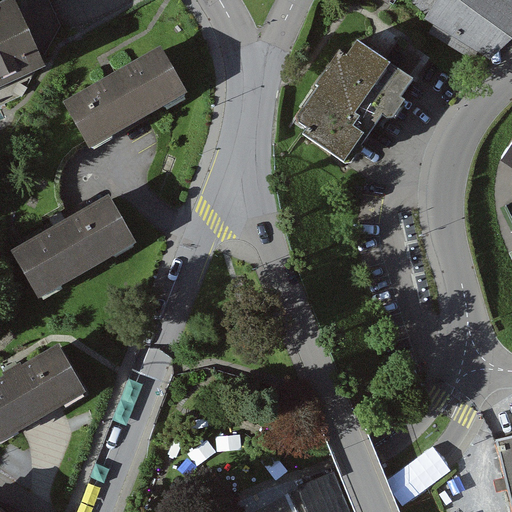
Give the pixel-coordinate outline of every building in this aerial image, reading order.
[(15,0),(0,7),(0,6),(0,88),(48,66),(17,0),(15,0)] [(511,0),(407,0),(430,17),(426,23),(494,61),(511,36),(511,0)] [(421,80),(364,42),(353,59),(344,52),(322,85),(325,87),(301,124),(354,160),(383,116),(392,122),(421,80)] [(189,93),(164,52),(70,109),(95,149),(189,93)] [(511,143),(500,161),(511,169),(511,143)] [(136,244),(111,202),(18,257),(44,299),(136,244)] [(0,442),(88,392),(63,349),(13,377),(0,384),(0,442)] [(511,434),(495,439),(511,507),(511,434)]
